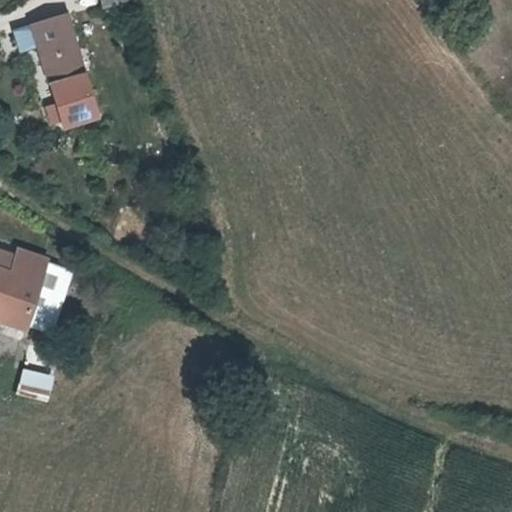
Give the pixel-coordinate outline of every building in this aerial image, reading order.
[(139,8),(136,0),(109,0),(115,16),(139,8)] [(73,146),(119,132),(103,93),(77,20),(34,34),(36,42),(73,146)] [(0,297),(12,301),(8,316),(25,321),(47,252),(16,242),(14,249),(0,244),(0,297)] [(0,313),(8,316),(12,301),(0,297),(0,313)] [(15,390),(47,399),(60,352),(27,344),(15,390)]
